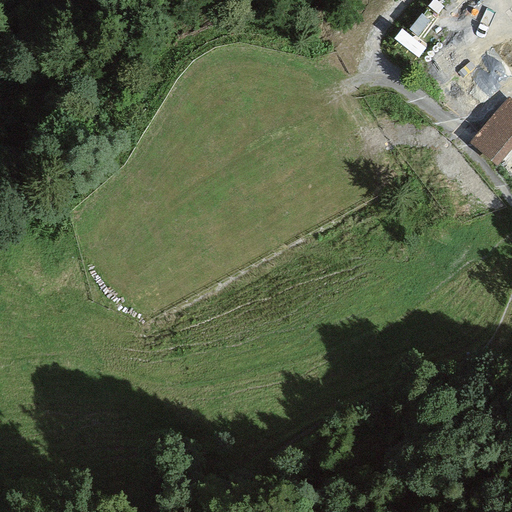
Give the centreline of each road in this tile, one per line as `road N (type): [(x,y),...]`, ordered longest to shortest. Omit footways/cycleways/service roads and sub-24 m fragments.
road 1 (track): [(511,303),(485,352),(316,420),(225,498),(149,497),(95,511)]
road 2 (track): [(402,0),(380,32),(386,77),(445,121),(511,189)]
